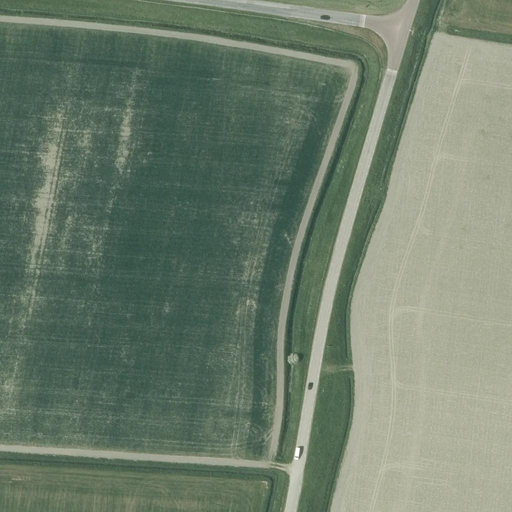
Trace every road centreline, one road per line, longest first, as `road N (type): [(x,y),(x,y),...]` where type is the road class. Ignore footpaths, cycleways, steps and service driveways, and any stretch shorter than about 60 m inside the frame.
road 1 (secondary): [(289,511),(323,318),(403,33)]
road 2 (tertiary): [(403,33),(200,0)]
